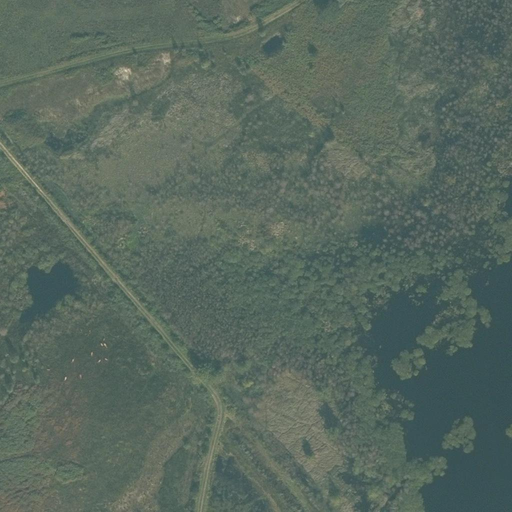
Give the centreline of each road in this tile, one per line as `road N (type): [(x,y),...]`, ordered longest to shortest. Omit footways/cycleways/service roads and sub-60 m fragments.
road 1 (track): [(219,402),(0,145)]
road 2 (track): [(0,85),(103,55),(221,39),(301,0)]
road 3 (track): [(311,511),(219,402)]
